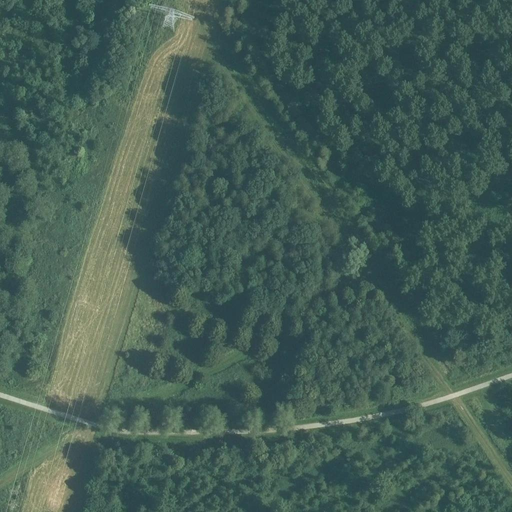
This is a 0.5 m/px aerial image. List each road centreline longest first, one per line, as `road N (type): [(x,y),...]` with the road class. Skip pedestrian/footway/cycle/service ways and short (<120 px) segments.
road 1 (track): [(511,174),(250,346),(0,486)]
road 2 (track): [(511,479),(203,42),(190,0)]
road 3 (track): [(163,0),(49,386),(55,412)]
